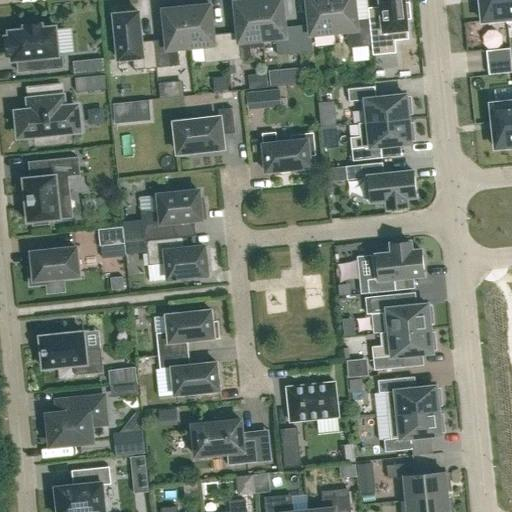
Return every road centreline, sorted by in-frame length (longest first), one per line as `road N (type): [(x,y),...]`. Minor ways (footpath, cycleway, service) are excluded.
road 1 (residential): [(0,228),(30,511)]
road 2 (residential): [(462,263),(488,511)]
road 3 (residential): [(457,219),(238,244)]
road 4 (residential): [(436,0),(455,181)]
road 5 (residential): [(238,244),(252,386)]
